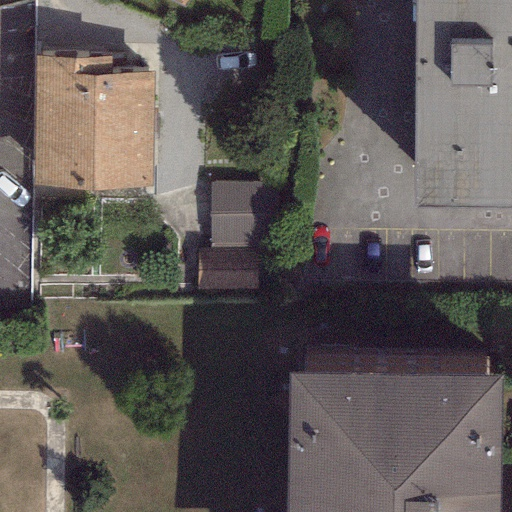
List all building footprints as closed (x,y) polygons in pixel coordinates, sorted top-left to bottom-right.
[(511,164),(511,0),(413,0),(412,164),(511,164)] [(146,169),(148,64),(104,63),(104,49),(38,49),(36,167),(146,169)] [(264,237),(265,181),(211,180),(210,236),(264,237)] [(251,283),(252,249),(199,248),(198,282),(251,283)] [(483,511),(486,348),(300,346),(297,511),(483,511)]
